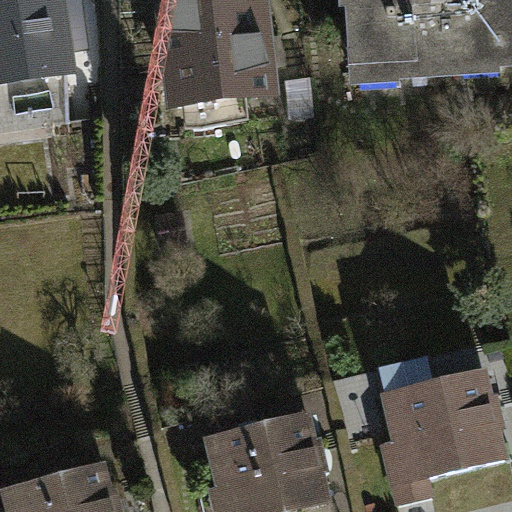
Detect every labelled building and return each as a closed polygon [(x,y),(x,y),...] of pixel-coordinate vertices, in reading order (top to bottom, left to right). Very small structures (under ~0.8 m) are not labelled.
[(67,0),(0,0),(0,86),(79,75),(67,0)] [(279,0),(166,0),(177,112),(289,101),(279,0)] [(511,0),(363,0),(368,90),(511,82),(511,0)] [(491,375),(392,396),(409,477),(508,457),(491,375)] [(325,411),(215,432),(230,511),(300,511),(343,504),(325,411)] [(121,511),(107,466),(6,497),(10,511),(121,511)]
